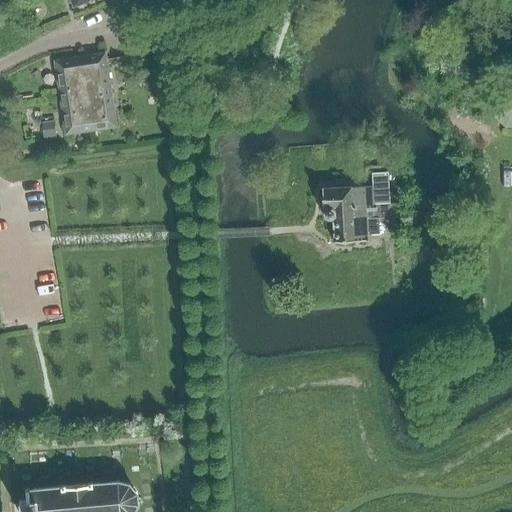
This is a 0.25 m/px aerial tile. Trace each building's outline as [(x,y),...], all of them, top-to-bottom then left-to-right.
[(53,61),(57,86),(65,135),(90,131),(115,127),(108,79),(104,53),(53,61)] [(160,87),(159,73),(138,74),(139,88),(160,87)] [(511,91),(504,91),(492,102),(493,119),(504,129),(511,128),(511,91)] [(55,138),(53,123),(38,124),(39,140),(55,138)] [(390,218),(388,184),(320,189),(322,211),(324,211),(324,219),(332,218),(333,242),(366,241),(366,235),(379,234),(378,218),(390,218)] [(190,406),(183,406),(184,426),(191,425),(190,406)] [(136,506),(137,504),(136,504),(135,495),(136,495),(135,493),(134,493),(128,485),(117,482),(116,482),(116,483),(90,485),(90,484),(88,484),(88,485),(63,487),(61,487),(61,488),(26,491),(25,491),(26,501),(19,502),(20,510),(20,511),(132,511),(135,506),(136,506)]
